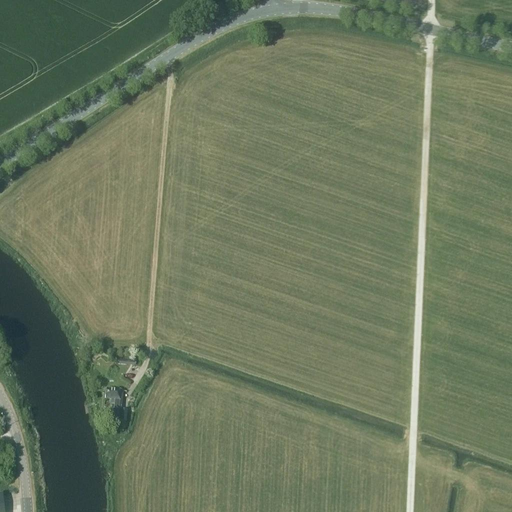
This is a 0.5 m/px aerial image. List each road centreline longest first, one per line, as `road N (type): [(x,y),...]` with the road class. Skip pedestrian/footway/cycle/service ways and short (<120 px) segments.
road 1 (tertiary): [(511,49),(353,13),(255,14),(198,38),(0,163)]
road 2 (track): [(430,0),(409,511)]
road 3 (tertiary): [(27,511),(17,437),(0,396)]
